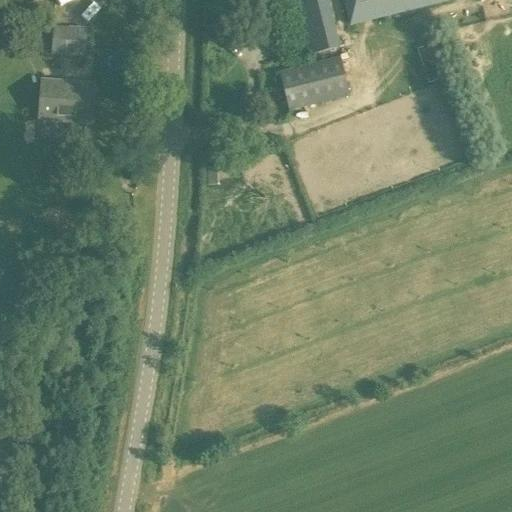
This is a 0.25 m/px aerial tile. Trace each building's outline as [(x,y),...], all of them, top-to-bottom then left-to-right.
[(305,58),(339,50),(326,0),(315,0),(292,6),(305,58)] [(442,0),(356,0),(364,34),(446,15),(442,0)] [(87,30),(54,27),(52,57),(85,60),(87,30)] [(288,112),(348,98),(339,58),(278,72),(288,112)] [(91,123),(94,86),(42,82),(39,119),(91,123)] [(218,168),(206,169),(207,186),(219,185),(218,168)]
